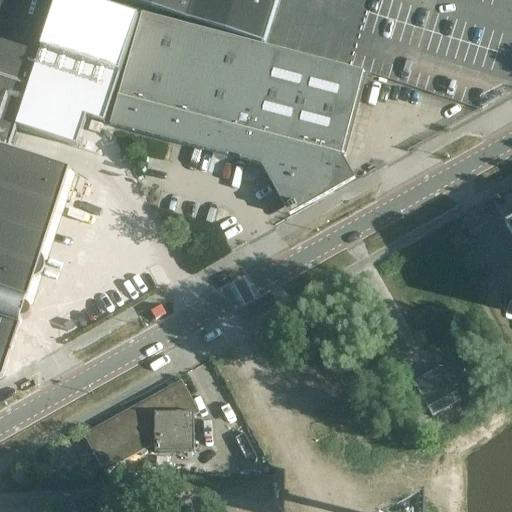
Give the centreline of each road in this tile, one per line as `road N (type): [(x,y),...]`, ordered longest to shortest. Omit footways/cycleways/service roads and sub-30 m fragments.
road 1 (tertiary): [(0,428),(511,140)]
road 2 (track): [(215,308),(285,432),(318,511)]
